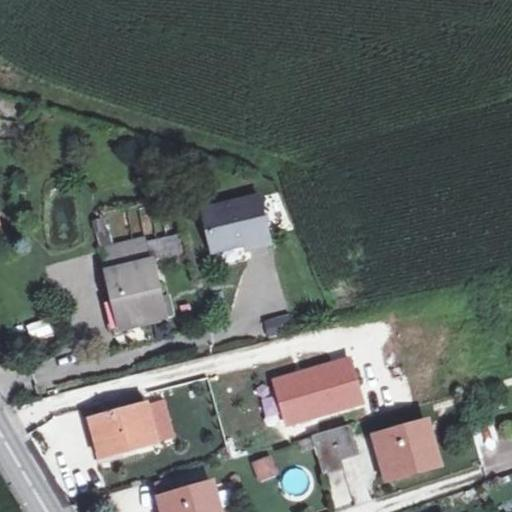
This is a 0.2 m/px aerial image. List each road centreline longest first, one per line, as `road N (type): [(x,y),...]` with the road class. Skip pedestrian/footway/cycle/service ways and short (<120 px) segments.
road 1 (track): [(0,423),(383,327),(393,359)]
road 2 (track): [(361,511),(511,463)]
